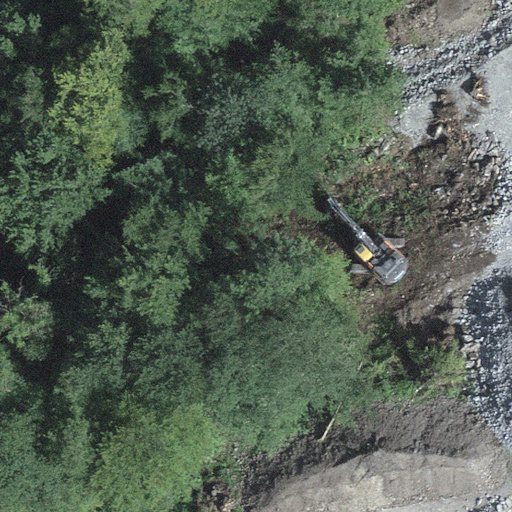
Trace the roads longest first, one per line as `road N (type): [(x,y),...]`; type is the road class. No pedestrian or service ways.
road 1 (track): [(0,427),(90,228),(120,186),(273,108),(301,76),(327,0)]
road 2 (track): [(417,474),(402,408),(407,345),(436,320),(511,290)]
road 3 (track): [(511,421),(417,474),(322,511)]
